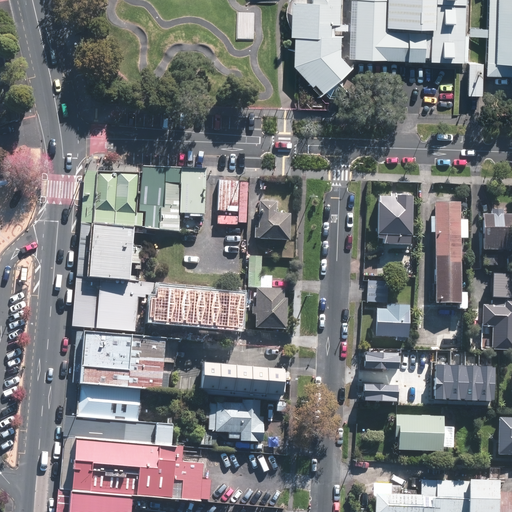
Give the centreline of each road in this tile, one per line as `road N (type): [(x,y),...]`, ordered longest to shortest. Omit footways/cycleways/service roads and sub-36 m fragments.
road 1 (secondary): [(33,511),(61,136)]
road 2 (residential): [(341,145),(323,511)]
road 3 (residential): [(341,145),(61,136)]
road 4 (residential): [(511,151),(341,145)]
road 5 (secondary): [(61,136),(32,0)]
